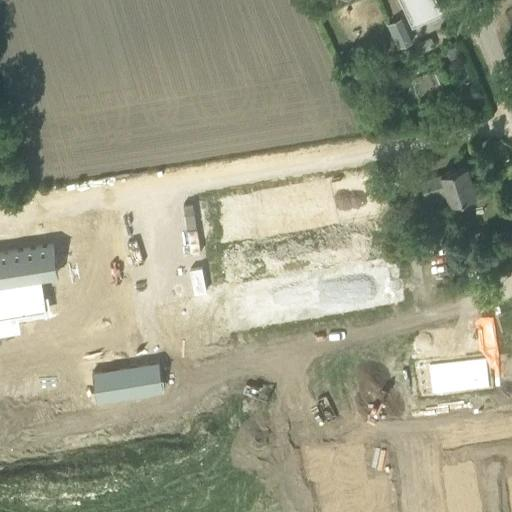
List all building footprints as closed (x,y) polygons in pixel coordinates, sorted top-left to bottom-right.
[(436,0),(402,0),(415,28),(443,15),(436,0)] [(401,18),(387,24),(398,47),(411,41),(401,18)] [(431,37),(415,44),(419,53),(435,46),(431,37)] [(456,46),(446,50),(454,70),(465,66),(456,46)] [(347,73),(357,94),(370,89),(361,67),(347,73)] [(441,174),(420,181),(429,210),(476,195),(467,165),(441,174)] [(0,320),(40,315),(35,278),(53,276),(49,247),(0,253),(0,320)] [(151,369),(84,378),(88,407),(155,398),(151,369)] [(386,511),(383,483),(324,490),(326,511),(386,511)]
